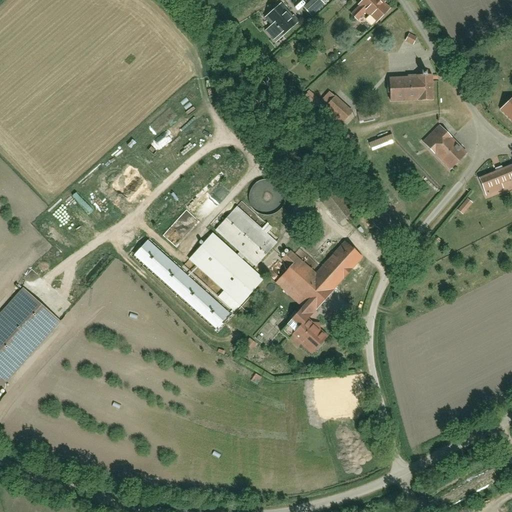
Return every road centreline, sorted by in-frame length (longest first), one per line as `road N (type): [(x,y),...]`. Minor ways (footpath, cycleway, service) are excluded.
road 1 (residential): [(401,475),(370,370),(377,300),(420,230),(496,149)]
road 2 (residential): [(496,149),(399,0)]
road 3 (residential): [(0,462),(155,511)]
road 4 (residential): [(401,475),(511,419)]
